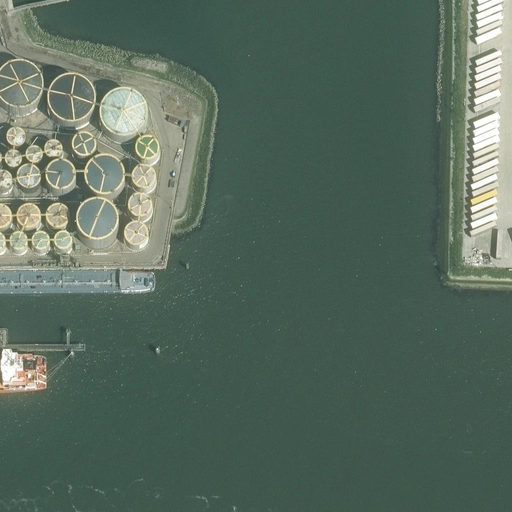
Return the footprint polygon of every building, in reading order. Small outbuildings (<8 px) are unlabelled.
[(42,98),(43,93),(42,89),(41,85),(39,81),(36,77),(33,74),(29,72),(25,70),(21,69),(16,69),(12,70),(8,72),(4,74),(1,77),(0,78),(0,108),(1,110),(4,113),(8,115),(12,116),(16,117),(21,117),(25,116),(29,115),(33,113),(36,110),(39,106),(41,102),(42,98)] [(95,110),(95,105),(95,101),(94,96),(91,92),(89,89),(85,86),(81,84),(77,82),(72,81),(68,82),(63,83),(59,85),(55,87),(52,91),(50,94),(48,99),(47,103),(47,108),(48,112),(50,116),(52,120),(55,124),(59,126),(63,128),(68,129),(72,129),(77,129),(81,127),(85,125),(89,122),(91,118),(94,114),(95,110)] [(147,124),(147,119),(147,115),(146,111),(144,107),(141,103),(138,100),(134,98),(130,96),(125,95),(121,95),(117,96),(112,98),(109,100),(105,103),(103,107),(101,111),(100,115),(99,119),(100,124),(101,128),(103,132),(105,135),(109,138),(112,141),(117,142),(121,143),(125,143),(130,142),(134,141),(138,138),(141,135),(144,132),(146,128),(147,124)] [(173,120),(171,132),(187,135),(189,123),(173,120)] [(28,140),(27,137),(26,134),(24,132),(20,131),(17,131),(13,133),(11,136),(11,139),(11,143),(13,145),(15,147),(18,148),(22,148),(25,146),(26,145),(27,143),(28,140)] [(95,152),(95,149),(94,147),(91,143),(89,142),(87,141),(85,141),(83,140),(79,141),(77,142),(75,144),(74,145),(73,148),(72,149),(72,152),(73,156),(73,158),(75,160),(78,162),(82,163),(84,163),(88,162),(91,160),(93,158),(94,157),(94,155),(95,152)] [(159,156),(160,154),(159,151),(159,149),(157,147),(156,145),(154,143),(151,142),(149,141),(146,141),(144,142),(141,142),(139,144),(137,146),(136,148),(135,150),(134,153),(134,155),(135,158),(136,160),(137,162),(139,164),(141,165),(144,166),(146,167),(149,166),(151,166),(154,165),(156,163),(157,161),(159,159),(159,156)] [(61,152),(60,149),(58,146),(55,144),(52,143),(49,144),(46,146),(44,148),(43,152),(44,155),(46,158),(48,160),(51,161),(54,160),(57,159),(60,156),(60,154),(61,152)] [(41,158),(41,157),(41,154),(40,152),(37,149),(34,148),(31,149),(30,149),(27,151),(25,154),(24,157),(25,160),(26,163),(29,165),(31,166),(33,166),(36,165),(39,163),(41,160),(41,158)] [(21,162),(20,159),(19,157),(16,155),(13,153),(9,154),(6,155),(4,158),(3,162),(4,165),(5,168),(8,170),(10,170),(11,171),(15,170),(18,169),(20,166),(21,162)] [(74,176),(74,173),(73,170),(71,167),(69,165),(68,163),(65,162),(61,161),(59,161),(56,161),(53,162),(50,164),(47,166),(46,168),(45,171),(44,173),(44,176),(44,179),(45,182),(47,185),(48,187),(51,189),(53,190),(56,191),(59,191),(62,191),(65,190),(67,189),(70,186),(71,184),(73,182),(74,179),(74,176)] [(122,184),(122,183),(122,180),(121,176),(119,172),(117,170),(114,167),(110,165),(105,164),(101,164),(98,165),(94,166),(91,168),(89,170),(86,173),(84,177),(84,180),(83,184),(84,188),(85,191),(86,194),(89,197),(92,200),(95,201),(99,203),(103,203),(107,203),(111,201),(114,199),(117,197),(119,194),(121,191),(122,188),(122,184)] [(37,180),(37,177),(36,175),(34,172),(31,169),(27,168),(24,168),(21,169),(18,171),(16,173),(15,175),(15,177),(14,179),(15,183),(16,186),(17,187),(19,189),(21,190),(23,191),(25,191),(27,191),(30,190),(32,189),(34,188),(36,185),(37,183),(37,180)] [(156,185),(156,183),(156,180),(155,178),(154,175),(152,173),(150,172),(148,171),(145,170),(143,170),(140,170),(138,171),(136,173),(134,174),(132,176),(131,179),(131,181),(131,184),(131,186),(132,189),(134,191),(136,193),(138,194),(140,195),(143,195),(145,195),(148,194),(150,193),(152,192),(154,190),(155,188),(156,185)] [(9,183),(9,182),(9,180),(8,178),(7,176),(4,174),(1,174),(0,173),(0,190),(3,190),(6,189),(8,186),(9,183)] [(152,213),(153,210),(152,208),(152,205),(150,203),(149,201),(147,200),(144,198),(142,198),(139,198),(137,198),(134,199),(132,200),(130,202),(129,204),(128,206),(127,209),(127,212),(128,214),(129,216),(130,219),(132,220),(134,222),(137,223),(139,223),(142,223),(144,222),(147,221),(149,219),(150,218),(152,215),(152,213)] [(41,222),(40,218),(39,216),(38,214),(34,211),(32,210),(30,210),(28,210),(25,211),(21,213),(19,217),(18,218),(18,221),(18,223),(18,225),(20,228),(21,229),(23,231),(24,232),(26,233),(29,233),(31,233),(33,232),(36,231),(37,230),(40,226),(41,222)] [(68,224),(69,221),(68,219),(68,217),(66,214),(65,213),(63,211),(60,210),(58,210),(55,210),(53,211),(51,212),(49,213),(47,215),(46,218),(46,220),(46,223),(46,225),(47,227),(49,229),(51,231),(53,232),(55,233),(58,233),(60,232),(63,231),(65,230),(66,228),(68,226),(68,224)] [(117,235),(118,231),(117,227),(116,223),(114,219),(112,216),(108,214),(105,212),(101,210),(97,210),(93,210),(89,211),(85,213),(82,215),(79,218),(77,221),(75,225),(75,229),(75,233),(75,237),(77,241),(79,244),(82,247),(85,250),(89,251),(93,252),(97,252),(101,252),(105,250),(109,248),(112,246),(114,243),(116,239),(117,235)] [(12,224),(12,223),(11,221),(11,219),(8,215),(6,214),(5,213),(3,212),(1,212),(0,211),(0,234),(2,234),(5,234),(8,232),(9,230),(11,228),(12,224)] [(149,242),(149,239),(149,237),(148,234),(147,232),(145,230),(143,229),(141,228),(139,227),(136,227),(134,227),(131,228),(129,229),(127,230),(126,232),(124,234),(124,237),(124,239),(124,242),(124,244),(126,246),(127,248),(129,250),(131,251),(134,252),(136,252),(139,252),(141,251),(143,250),(145,248),(147,246),(148,244),(149,242)] [(29,248),(29,247),(28,244),(27,242),(26,240),(25,239),(23,238),(19,237),(17,237),(15,238),(12,240),(10,241),(9,243),(8,247),(9,251),(11,254),(12,255),(14,256),(18,257),(22,257),(24,256),(25,255),(27,253),(28,252),(28,250),(29,248)] [(72,249),(72,246),(72,244),(71,242),(69,240),(68,238),(66,237),(63,237),(61,237),(59,238),(57,239),(55,241),(54,243),(53,245),(53,247),(54,250),(55,252),(57,253),(59,255),(61,255),(63,256),(66,255),(68,254),(69,253),(71,251),(72,249)] [(49,249),(49,247),(49,245),(48,242),(47,240),(45,239),(42,238),(40,238),(38,238),(36,239),(34,241),(32,243),(32,245),(32,248),(32,250),(33,252),(35,254),(37,255),(40,255),(42,255),(44,255),(46,253),(48,251),(49,249)]
